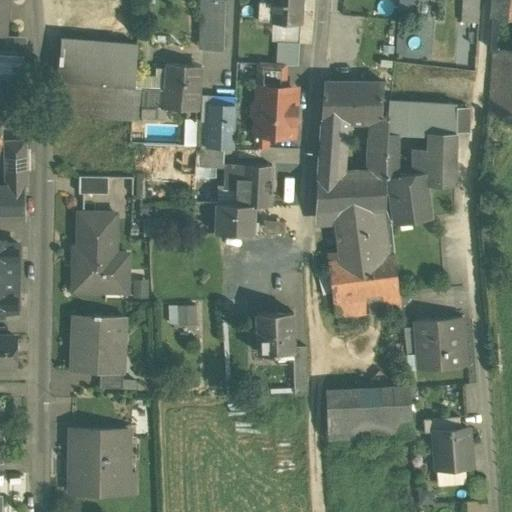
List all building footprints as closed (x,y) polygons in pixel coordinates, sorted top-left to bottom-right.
[(227,0),(201,0),(200,48),(226,49),(227,0)] [(301,0),(266,0),(266,1),(260,0),(259,22),(301,24),(301,0)] [(412,0),(400,0),(399,10),(412,11),(412,0)] [(480,0),(462,0),(461,21),(479,22),(480,0)] [(511,0),(495,0),(494,15),(511,17),(511,0)] [(138,44),(61,38),(58,79),(59,80),(135,85),(138,44)] [(299,43),(277,42),(276,64),(285,65),(298,65),(299,43)] [(511,49),(495,48),(490,114),(511,115),(511,49)] [(276,64),(258,63),(257,86),(284,87),(285,65),(276,64)] [(201,66),(166,64),(166,88),(155,88),(153,106),(166,107),(196,109),(201,66)] [(135,85),(59,80),(57,115),(132,120),(132,116),(134,87),(135,85)] [(383,82),(324,82),(322,118),(342,121),(373,120),(381,120),(382,115),(383,82)] [(257,86),(256,100),(251,104),(251,115),(255,120),(254,134),(288,135),(295,130),(297,94),(291,87),(284,87),(257,86)] [(155,88),(134,87),(132,116),(165,118),(166,107),(153,106),(155,88)] [(234,97),(216,96),(216,105),(234,106),(234,97)] [(456,104),(389,100),(388,115),(386,134),(398,134),(428,136),(428,133),(455,134),(455,131),(456,107),(456,104)] [(210,105),(203,104),(201,119),(204,125),(209,125),(210,105)] [(216,105),(210,105),(209,125),(209,146),(225,147),(232,147),(234,106),(216,105)] [(469,107),(456,107),(455,131),(469,131),(469,107)] [(382,115),(381,120),(373,120),(370,176),(386,176),(387,176),(399,175),(398,134),(386,134),(388,115),(382,115)] [(342,121),(322,118),(318,176),(342,176),(342,121)] [(197,119),(187,119),(183,145),(195,146),(197,119)] [(455,134),(428,133),(428,136),(429,172),(430,183),(454,183),(455,134)] [(25,155),(25,142),(9,143),(9,156),(25,155)] [(209,146),(197,146),(197,154),(196,167),(224,168),(225,147),(209,146)] [(197,154),(155,153),(154,171),(196,173),(196,167),(197,154)] [(25,155),(9,156),(8,185),(26,185),(25,155)] [(271,165),(229,164),(228,180),(226,180),(225,190),(237,190),(236,203),(236,204),(255,205),(270,206),(271,165)] [(154,171),(152,181),(195,183),(196,173),(154,171)] [(399,175),(387,176),(394,223),(432,216),(430,183),(429,172),(399,175)] [(109,176),(79,175),(79,193),(109,193),(109,176)] [(342,176),(318,176),(316,212),(339,210),(386,207),(386,176),(370,176),(342,176)] [(0,219),(27,219),(26,185),(8,185),(0,185),(0,219)] [(236,203),(217,203),(216,233),(247,234),(254,235),(255,205),(236,204),(236,203)] [(386,207),(339,210),(345,259),(349,299),(400,292),(392,225),(386,207)] [(99,213),(79,212),(78,246),(74,246),(73,289),(127,290),(128,253),(116,253),(116,218),(99,218),(99,213)] [(288,221),(266,219),(266,228),(287,230),(288,221)] [(144,221),(145,235),(162,233),(161,220),(144,221)] [(254,235),(247,234),(247,246),(263,247),(263,248),(277,249),(278,236),(254,235)] [(3,241),(0,240),(0,276),(13,277),(13,263),(17,263),(17,243),(3,243),(3,241)] [(345,259),(329,261),(334,301),(349,299),(345,259)] [(13,277),(0,276),(0,312),(2,312),(2,310),(16,311),(16,291),(12,291),(13,277)] [(147,280),(134,281),(134,297),(148,297),(147,280)] [(400,292),(349,299),(350,304),(356,306),(357,314),(402,309),(400,292)] [(349,299),(334,301),(336,317),(357,314),(356,306),(350,304),(349,299)] [(194,306),(169,306),(169,322),(195,321),(194,306)] [(292,311),(256,313),(258,354),(279,353),(279,351),(293,351),(294,351),(293,346),(292,311)] [(94,314),(92,315),(74,314),(72,370),(101,371),(123,372),(126,316),(101,315),(100,314),(94,314)] [(463,316),(416,320),(416,326),(418,353),(430,352),(432,367),(466,365),(463,316)] [(416,326),(404,327),(406,353),(418,353),(416,326)] [(15,338),(0,337),(0,370),(6,370),(6,368),(14,368),(15,338)] [(305,346),(293,346),(294,351),(293,351),(294,392),(307,392),(305,346)] [(123,372),(101,371),(100,386),(123,386),(123,379),(123,372)] [(137,379),(123,379),(123,386),(136,387),(137,379)] [(408,385),(327,390),(330,439),(411,434),(408,385)] [(459,416),(423,419),(424,432),(433,431),(433,430),(460,428),(459,416)] [(129,428),(71,427),(70,492),(128,491),(129,428)] [(460,428),(433,430),(433,431),(436,469),(465,467),(471,466),(468,427),(460,428)] [(465,467),(436,469),(437,479),(443,484),(466,482),(465,467)]
